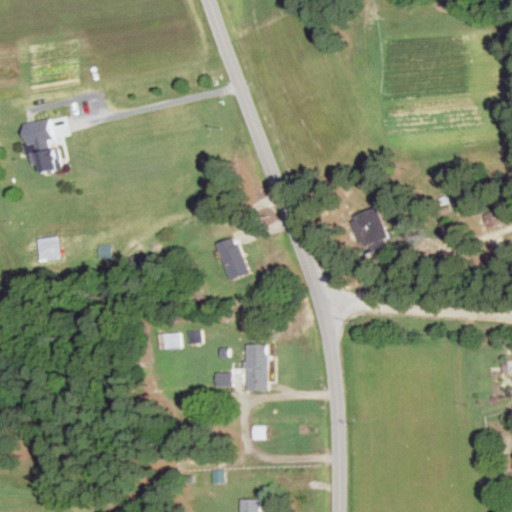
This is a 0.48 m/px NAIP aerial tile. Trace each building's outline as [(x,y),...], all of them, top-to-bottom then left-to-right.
[(66,167),(61,145),(42,150),(47,172),(66,167)] [(487,229),(511,218),(511,203),(481,215),(487,229)] [(355,216),(369,250),(394,240),(380,206),(355,216)] [(235,279),(253,272),(240,235),(222,242),(235,279)] [(161,347),(183,347),(183,332),(161,332),(161,347)] [(251,389),(271,389),(271,342),(251,342),(251,389)] [(263,511),(263,498),(244,498),(243,511),(263,511)]
